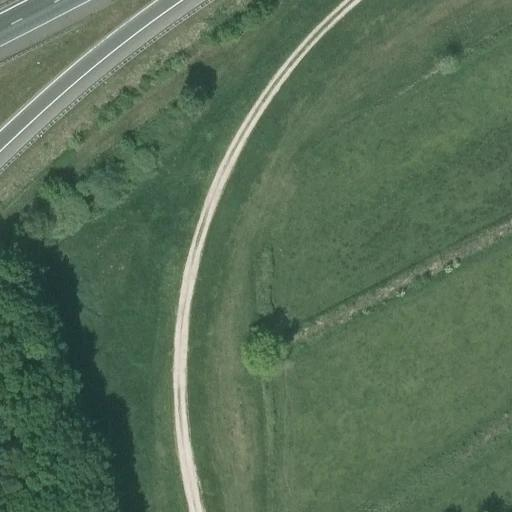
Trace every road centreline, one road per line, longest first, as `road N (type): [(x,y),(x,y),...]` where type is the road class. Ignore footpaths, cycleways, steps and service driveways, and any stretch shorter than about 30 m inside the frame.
road 1 (track): [(361,0),(309,43),(250,118),(207,217),(178,355),(179,449),(193,511)]
road 2 (motorway): [(0,144),(173,0)]
